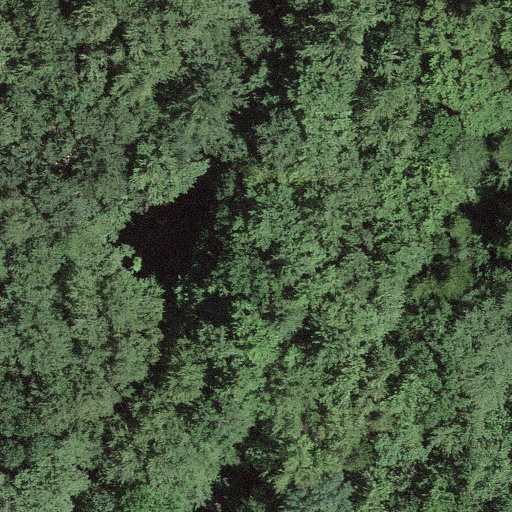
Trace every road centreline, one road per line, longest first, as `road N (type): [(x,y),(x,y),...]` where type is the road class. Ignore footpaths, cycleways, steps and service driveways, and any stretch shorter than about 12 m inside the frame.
road 1 (track): [(40,511),(174,320),(322,0)]
road 2 (track): [(131,511),(511,339)]
